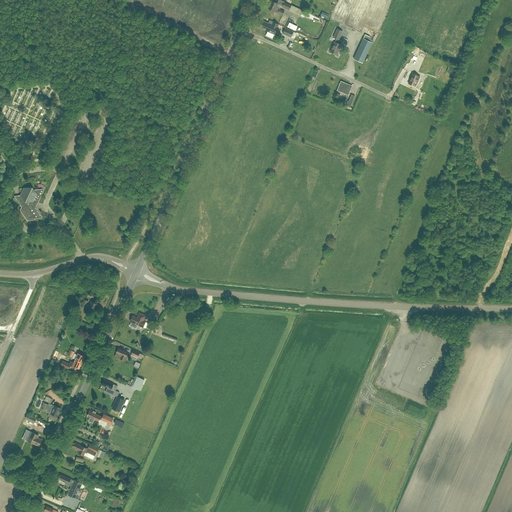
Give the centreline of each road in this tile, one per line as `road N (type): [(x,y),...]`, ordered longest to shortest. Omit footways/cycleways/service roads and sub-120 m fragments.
road 1 (unclassified): [(511,308),(183,290),(136,271)]
road 2 (secondary): [(136,271),(259,0)]
road 3 (secondary): [(28,511),(136,271)]
road 4 (unclassified): [(136,271),(89,256),(38,273),(0,273)]
